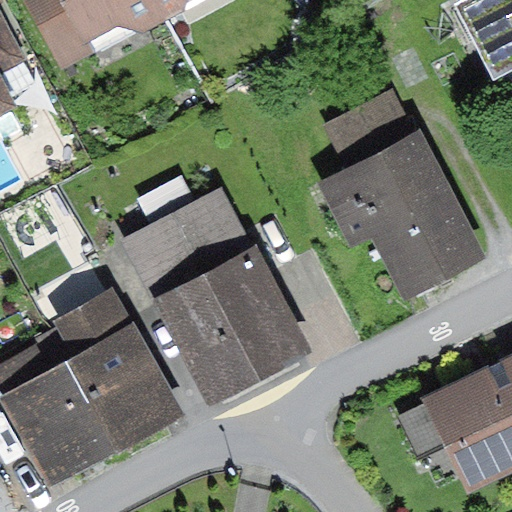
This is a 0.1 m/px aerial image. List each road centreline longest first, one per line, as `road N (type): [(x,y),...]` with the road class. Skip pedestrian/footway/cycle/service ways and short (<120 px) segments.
road 1 (residential): [(267,411),(511,291)]
road 2 (residential): [(79,511),(267,411)]
road 3 (residential): [(267,411),(346,511)]
